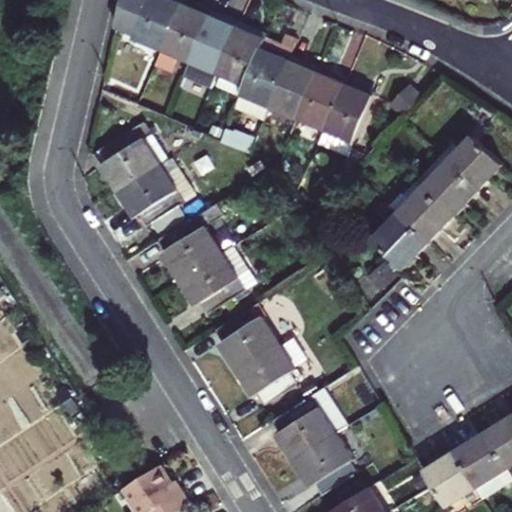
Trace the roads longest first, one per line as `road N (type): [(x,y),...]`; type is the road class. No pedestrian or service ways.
road 1 (residential): [(99,0),(60,162),(64,202),(257,511)]
road 2 (residential): [(440,391),(463,290),(511,232)]
road 3 (residential): [(339,0),(441,40),(494,71)]
